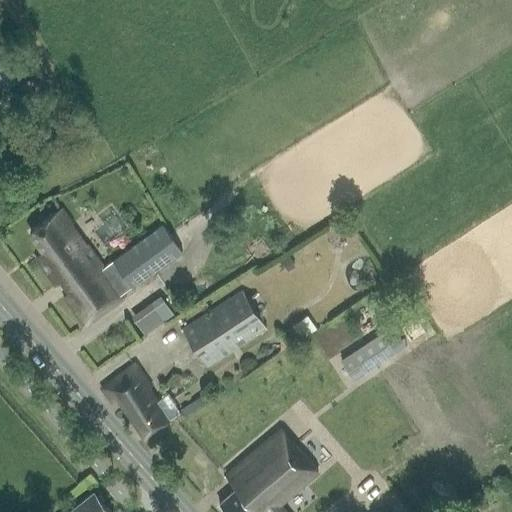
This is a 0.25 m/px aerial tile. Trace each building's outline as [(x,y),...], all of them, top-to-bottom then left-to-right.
[(30,70),(8,38),(0,43),(0,81),(4,88),(30,70)] [(55,211),(27,232),(42,251),(33,258),(54,286),(62,280),(71,291),(62,298),(83,326),(122,297),(121,295),(132,287),(132,288),(182,252),(161,224),(99,270),(80,245),(79,246),(65,227),(66,226),(55,211)] [(289,257),(282,261),(288,270),(295,266),(289,257)] [(243,290),(183,328),(207,367),(267,329),(243,290)] [(139,314),(152,332),(182,311),(169,293),(139,314)] [(373,369),(366,358),(399,336),(392,326),(382,332),(350,354),(341,360),(355,380),(364,374),(373,369)] [(117,400),(119,399),(126,408),(125,409),(144,438),(169,420),(181,412),(169,395),(157,403),(132,366),(102,387),(103,388),(113,403),(117,400)] [(236,489),(219,503),(226,511),(289,511),(281,503),(318,471),(281,429),(225,477),(236,489)] [(110,511),(94,491),(66,511),(110,511)]
